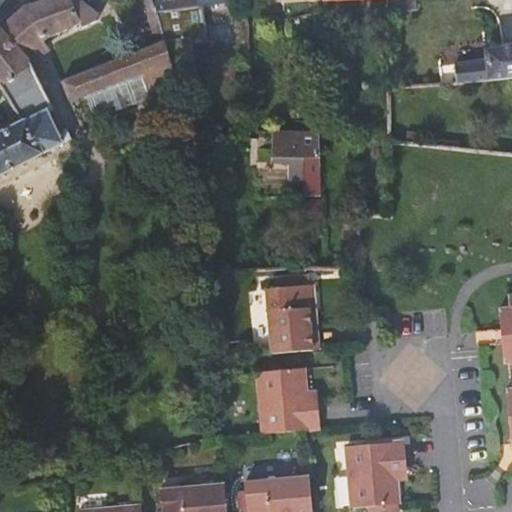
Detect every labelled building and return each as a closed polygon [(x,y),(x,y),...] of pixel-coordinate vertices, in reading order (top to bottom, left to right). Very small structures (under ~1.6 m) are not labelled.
[(47,0),(36,4),(23,8),(0,30),(0,86),(23,123),(0,135),(0,176),(70,141),(66,130),(57,134),(46,111),(53,108),(29,64),(24,58),(40,46),(49,39),(80,24),(88,16),(84,6),(76,0),(75,0),(47,0)] [(144,0),(154,34),(160,32),(153,2),(152,0),(144,0)] [(226,2),(225,0),(165,0),(153,2),(160,32),(163,41),(168,62),(170,70),(192,67),(188,43),(205,40),(199,6),(226,2)] [(280,4),(278,0),(251,0),(253,16),(280,13),(280,4)] [(152,35),(154,45),(163,41),(160,32),(154,34),(152,35)] [(149,96),(170,89),(172,88),(170,70),(168,62),(163,41),(154,45),(62,85),(70,103),(84,98),(142,77),(149,96)] [(511,49),(511,50),(510,44),(502,45),(503,50),(485,52),(486,63),(454,67),(455,85),(456,86),(511,79),(511,49)] [(45,53),(40,46),(24,58),(29,64),(45,53)] [(142,77),(84,98),(93,122),(151,100),(149,96),(142,77)] [(178,139),(193,142),(188,114),(184,114),(181,107),(173,108),(178,139)] [(303,161),(305,200),(319,200),(317,158),(318,134),(272,132),(272,160),(303,161)] [(357,242),(357,217),(341,217),(341,243),(357,242)] [(308,313),(314,312),(311,287),(309,287),(308,278),(283,281),(284,290),(274,291),(265,292),(271,357),(311,354),(308,313)] [(284,290),(283,281),(273,282),(274,291),(284,290)] [(511,297),(510,298),(511,312),(500,313),(505,368),(511,367),(511,382),(511,395),(506,396),(511,451),(511,297)] [(318,353),(314,312),(308,313),(311,354),(318,353)] [(306,407),(304,396),(302,372),(257,375),(262,438),(303,435),(318,433),(316,406),(306,407)] [(315,395),(304,396),(306,407),(316,406),(315,395)] [(393,476),(404,475),(401,446),(346,451),(350,511),(357,511),(395,509),(394,485),(393,476)] [(405,484),(404,475),(393,476),(394,485),(405,484)] [(243,487),(244,511),(309,511),(307,482),(243,487)] [(159,494),(160,511),(224,511),(223,489),(159,494)]
